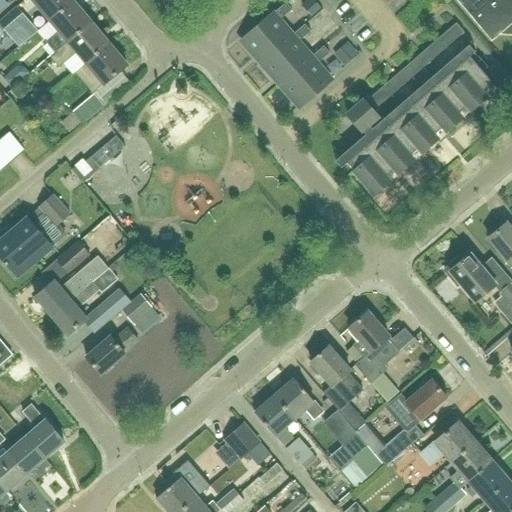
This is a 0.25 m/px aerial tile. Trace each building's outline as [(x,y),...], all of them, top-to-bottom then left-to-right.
[(33,0),(50,21),(73,2),(71,0),(33,0)] [(511,0),(456,0),(491,41),(499,34),(511,35),(511,0)] [(73,2),(50,21),(60,32),(46,43),(46,42),(28,58),(37,70),(50,59),(49,58),(90,23),(73,2)] [(260,63),(292,35),(279,20),(291,10),(285,3),(273,13),(241,41),(260,63)] [(0,22),(0,27),(18,48),(36,32),(16,8),(0,22)] [(71,59),(79,68),(86,62),(108,44),(90,23),(49,58),(50,59),(59,69),(71,59)] [(373,111),(464,32),(456,23),(365,102),(364,100),(347,115),(361,131),(378,116),(373,111)] [(304,25),(292,35),(260,63),(279,85),(311,57),(298,42),(310,31),(304,25)] [(342,67),(356,55),(346,43),(332,55),(342,67)] [(126,65),(108,44),(86,62),(104,84),(126,65)] [(299,108),(331,80),(317,64),(329,53),(323,46),(311,57),(279,85),(299,108)] [(482,93),(493,84),(469,56),(346,162),(374,195),(389,181),(385,177),(394,169),(398,174),(413,160),(409,156),(418,148),(422,153),(437,139),(434,135),(443,127),(446,132),(462,118),(458,114),(467,106),(471,111),(486,97),(482,93)] [(82,125),(106,105),(96,93),(72,114),(82,125)] [(160,112),(183,140),(205,122),(182,94),(160,112)] [(0,171),(24,151),(9,133),(0,140),(0,171)] [(125,147),(116,136),(85,161),(94,172),(125,147)] [(84,175),(91,169),(82,158),(75,164),(84,175)] [(53,198),(40,208),(55,227),(68,217),(53,198)] [(18,276),(52,247),(30,221),(19,229),(17,226),(9,233),(5,228),(0,232),(0,256),(4,262),(6,265),(8,264),(18,276)] [(511,264),(511,230),(506,223),(487,238),(508,263),(510,262),(511,264)] [(325,259),(317,247),(307,253),(301,243),(281,254),(294,277),(325,259)] [(66,274),(88,257),(78,245),(57,262),(66,274)] [(455,260),(443,270),(456,286),(459,283),(475,301),(495,284),(468,254),(458,263),(455,260)] [(51,316),(90,283),(107,268),(97,256),(60,288),(54,280),(34,297),(51,316)] [(67,335),(83,322),(86,319),(77,309),(98,291),(101,294),(117,280),(108,269),(91,284),(90,283),(51,316),(67,335)] [(511,308),(511,283),(499,294),(511,308)] [(100,305),(111,318),(129,302),(119,290),(100,305)] [(141,293),(122,309),(133,322),(151,306),(141,293)] [(384,364),(386,362),(398,352),(386,338),(388,336),(367,312),(349,328),(359,339),(353,344),(364,357),(357,363),(355,364),(371,382),(387,368),(384,364)] [(124,352),(137,341),(127,329),(113,341),(109,337),(86,357),(100,374),(125,353),(124,352)] [(362,390),(360,388),(347,374),(350,371),(328,346),(310,362),(331,386),(324,392),(349,422),(358,414),(348,403),(362,390)] [(294,379),(274,396),(294,418),(305,409),(313,418),(313,419),(322,411),(294,379)] [(394,396),(379,379),(372,385),(387,403),(394,396)] [(386,409),(401,426),(402,425),(406,430),(413,423),(415,425),(447,398),(431,379),(406,401),(402,396),(386,409)] [(283,444),(291,454),(302,445),(294,436),(292,437),(291,437),(283,428),(294,418),(274,396),(255,412),(283,444)] [(36,428),(25,437),(44,458),(63,441),(45,420),(44,421),(31,405),(22,412),(36,428)] [(444,453),(452,461),(474,442),(457,422),(420,454),(429,466),(444,453)] [(240,457),(258,442),(243,424),(225,439),(240,457)] [(366,477),(382,464),(375,456),(353,430),(338,443),(366,477)] [(25,437),(7,453),(25,474),(44,458),(25,437)] [(375,456),(382,464),(385,467),(405,450),(395,439),(375,456)] [(474,442),(452,461),(461,472),(452,479),(460,488),(468,481),(491,461),(474,442)] [(191,470),(210,487),(232,463),(213,446),(191,470)] [(25,474),(7,453),(3,449),(0,451),(0,483),(6,491),(25,474)] [(478,492),(485,500),(508,480),(491,461),(468,481),(471,484),(464,491),(470,498),(478,492)] [(177,511),(196,497),(188,488),(198,480),(189,470),(157,498),(169,511),(177,511)] [(509,511),(511,510),(511,485),(508,480),(485,500),(492,508),(487,511),(509,511)] [(451,508),(465,496),(453,481),(439,494),(451,508)] [(223,497),(233,509),(242,501),(232,489),(223,497)] [(43,491),(21,500),(26,511),(50,511),(52,511),(43,491)] [(446,511),(451,508),(439,494),(425,506),(430,511),(446,511)] [(220,511),(228,511),(233,509),(223,497),(214,505),(211,501),(204,507),(196,497),(177,511),(216,511),(219,510),(220,511)]
